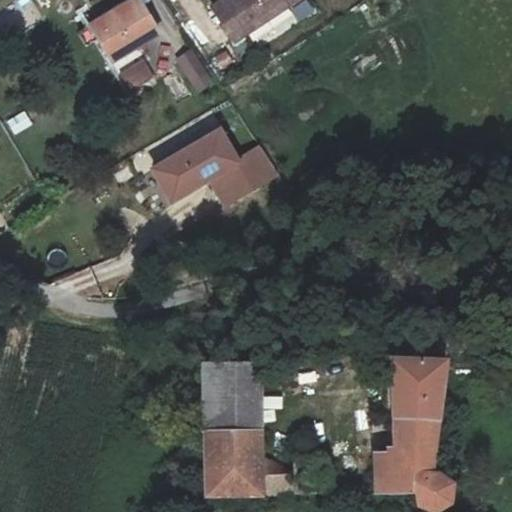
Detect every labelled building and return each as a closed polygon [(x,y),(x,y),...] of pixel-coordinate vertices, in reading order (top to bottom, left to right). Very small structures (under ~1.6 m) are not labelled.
[(133,0),(90,26),(112,62),(159,33),(138,0),(133,0)] [(222,0),(211,8),(234,42),(297,0),(222,0)] [(190,49),(174,60),(198,94),(214,83),(190,49)] [(117,73),(128,91),(153,76),(142,57),(117,73)] [(13,134),(30,126),(24,113),(6,121),(13,134)] [(219,209),(279,180),(262,145),(236,158),(222,128),(145,166),(165,208),(209,187),(219,209)] [(445,361),(392,360),(395,446),(388,450),(388,455),(373,455),(375,493),(416,493),(416,498),(421,507),(427,510),(434,511),(441,510),(445,508),(449,504),(452,499),(453,494),(454,490),(453,486),(446,476),(441,474),(430,473),(445,361)] [(203,365),(205,433),(260,432),(258,365),(203,365)] [(260,432),(205,433),(207,495),(261,495),(260,459),(260,432)] [(261,495),(293,494),(292,457),(260,459),(261,495)]
